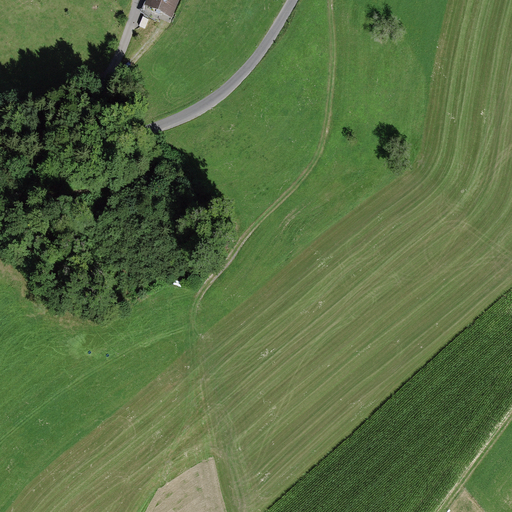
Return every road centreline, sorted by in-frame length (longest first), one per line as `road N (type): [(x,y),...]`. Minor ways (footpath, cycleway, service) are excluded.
road 1 (track): [(137,511),(196,413),(192,294),(317,154),(333,53),(332,0)]
road 2 (residential): [(291,0),(264,47),(194,111),(37,176)]
road 3 (residential): [(37,176),(124,37),(131,0)]
